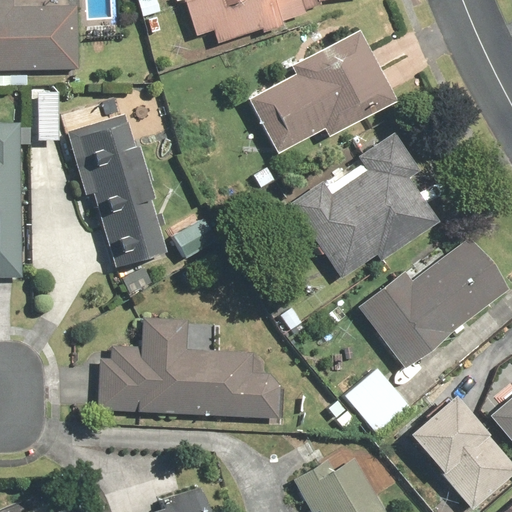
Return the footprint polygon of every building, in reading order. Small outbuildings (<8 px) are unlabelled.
[(9,0),(0,0),(0,88),(8,89),(7,72),(73,72),(73,14),(10,13),(9,0)] [(178,0),(191,41),(210,35),(214,46),(301,18),(295,0),(178,0)] [(389,107),(351,33),(284,68),(289,76),(241,101),(268,155),(316,130),(322,141),(389,107)] [(124,118),(59,136),(68,171),(84,166),(120,298),(151,290),(143,261),(161,256),(124,118)] [(0,278),(19,279),(21,124),(0,124),(0,278)] [(317,184),(283,207),(334,281),(368,258),(373,266),(449,214),(393,131),(352,159),(361,171),(325,196),(317,184)] [(406,280),(399,272),(351,309),(397,368),(503,287),(464,236),(406,280)] [(106,359),(97,359),(94,412),(275,420),(277,375),(250,374),(251,353),(183,350),(184,320),(139,318),(138,345),(107,344),(106,359)] [(511,392),(485,417),(511,447),(511,392)] [(447,396),(401,435),(466,509),(511,470),(447,396)] [(382,511),(349,457),(331,468),(320,449),(310,454),(315,463),(291,477),(312,511),(382,511)] [(164,511),(159,511),(206,511),(198,482),(159,494),(164,511)] [(0,511),(60,511),(57,503),(48,507),(42,492),(0,509),(0,511)] [(511,511),(511,499),(497,511),(511,511)]
